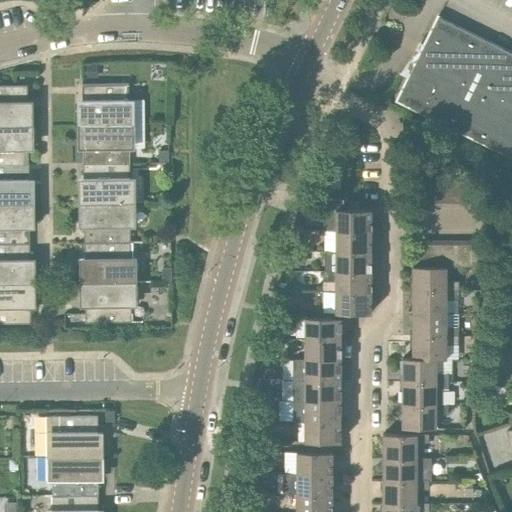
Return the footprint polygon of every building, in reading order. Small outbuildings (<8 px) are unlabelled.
[(511,156),(511,52),(439,17),(398,100),(511,156)] [(85,65),(85,79),(97,79),(97,65),(85,65)] [(83,84),(84,124),(130,124),(129,84),(83,84)] [(0,126),(29,126),(28,87),(0,87),(0,126)] [(130,124),(84,124),(84,165),(130,164),(130,124)] [(0,165),(29,165),(29,126),(0,126),(0,165)] [(347,160),(354,141),(339,136),(333,155),(347,160)] [(169,150),(158,150),(159,163),(169,163),(169,150)] [(130,164),(84,165),(84,203),(131,202),(130,164)] [(0,203),(30,203),(29,165),(0,165),(0,203)] [(430,206),(430,181),(420,181),(419,206),(430,206)] [(440,206),(440,181),(430,181),(430,206),(440,206)] [(451,206),(451,181),(440,181),(440,206),(451,206)] [(461,206),(461,181),(451,181),(451,206),(461,206)] [(461,181),(461,206),(472,206),(472,181),(461,181)] [(324,230),(336,230),(371,231),(371,210),(344,210),(344,199),(324,200),(324,230)] [(131,202),(84,203),(85,241),(131,241),(131,202)] [(0,242),(30,243),(30,203),(0,203),(0,242)] [(371,231),(336,230),(336,251),(371,251),(371,231)] [(131,241),(85,241),(85,282),(131,282),(131,241)] [(429,267),(430,241),(420,241),(419,267),(429,267)] [(440,241),(430,241),(429,267),(440,267),(440,241)] [(440,267),(446,267),(452,267),(451,241),(440,241),(440,267)] [(451,241),(452,267),(462,267),(462,241),(451,241)] [(462,241),(462,267),(473,267),(473,241),(462,241)] [(473,241),(473,267),(482,267),(482,241),(473,241)] [(0,283),(31,283),(30,243),(0,242),(0,283)] [(371,251),(336,251),(324,251),(324,271),(336,271),(371,271),(371,251)] [(446,267),(440,267),(429,267),(419,267),(413,267),(413,291),(459,290),(459,282),(446,282),(446,267)] [(171,268),(162,268),(162,282),(171,282),(171,268)] [(371,271),(336,271),(336,292),(371,293),(371,271)] [(511,293),(511,280),(504,278),(501,289),(511,293)] [(131,282),(85,282),(86,322),(132,322),(131,282)] [(0,323),(31,324),(31,283),(0,283),(0,323)] [(459,290),(413,291),(413,313),(446,313),(446,300),(459,300),(459,290)] [(371,293),(336,292),(336,313),(371,313),(371,293)] [(288,303),(277,303),(277,317),(288,317),(288,303)] [(446,313),(413,313),(413,336),(458,336),(458,328),(446,328),(446,313)] [(304,318),(304,339),(340,339),(340,318),(304,318)] [(458,336),(413,336),(413,359),(446,359),(446,346),(458,346),(458,336)] [(340,339),(304,339),(304,359),(340,359),(340,339)] [(272,359),(264,359),(264,368),(272,368),(272,359)] [(340,359),(304,359),(294,359),(294,380),(340,380),(340,359)] [(446,359),(413,359),(403,359),(403,383),(448,382),(448,373),(436,373),(436,360),(446,360),(446,359)] [(294,400),(319,401),(340,400),(340,380),(294,380),(294,400)] [(448,382),(403,383),(403,405),(436,405),(436,391),(448,391),(448,382)] [(295,421),(305,421),(340,421),(340,400),(319,401),(294,400),(295,421)] [(436,405),(403,405),(403,429),(436,429),(436,414),(448,414),(448,405),(436,405)] [(264,412),(255,412),(255,421),(264,421),(264,412)] [(52,457),(98,457),(97,417),(52,418),(52,457)] [(340,421),(305,421),(305,442),(340,442),(340,421)] [(267,430),(265,430),(255,430),(255,441),(263,441),(267,441),(267,430)] [(383,434),(383,458),(417,458),(417,443),(429,443),(429,435),(383,434)] [(298,452),(298,473),(332,474),(333,453),(298,452)] [(53,496),(98,496),(98,457),(52,457),(53,496)] [(417,458),(383,458),(383,481),(417,481),(417,467),(429,467),(429,459),(417,459),(417,458)] [(18,460),(9,460),(9,470),(18,470),(18,460)] [(285,494),(297,494),(332,494),(332,474),(298,473),(286,473),(285,494)] [(482,480),(480,473),(473,475),(475,482),(482,480)] [(417,481),(383,481),(383,504),(417,504),(417,490),(429,490),(429,481),(417,481)] [(332,511),(332,494),(297,494),(297,511),(332,511)] [(52,511),(98,511),(98,496),(53,496),(52,511)] [(251,511),(252,500),(245,500),(243,511),(251,511)]
